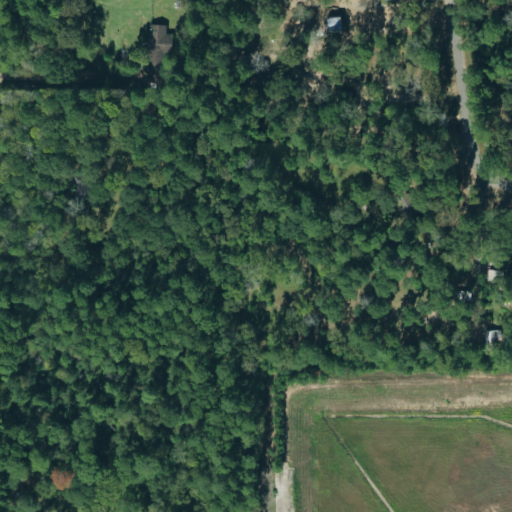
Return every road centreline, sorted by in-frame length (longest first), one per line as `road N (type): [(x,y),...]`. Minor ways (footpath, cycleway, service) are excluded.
road 1 (residential): [(446,0),(476,168),(500,185)]
road 2 (residential): [(500,185),(485,270),(448,320),(415,330)]
